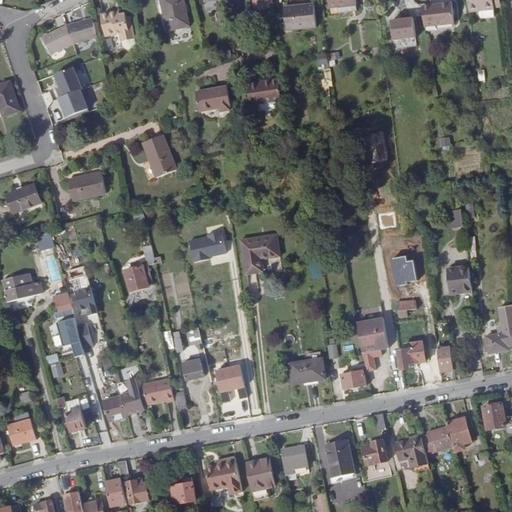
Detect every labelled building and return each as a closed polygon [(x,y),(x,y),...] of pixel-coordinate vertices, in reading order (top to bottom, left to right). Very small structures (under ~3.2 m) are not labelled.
[(157,0),(163,30),(167,29),(161,2),(160,0),(157,0)] [(184,0),(172,0),(161,2),(167,29),(189,25),(186,10),(190,9),(188,2),(185,3),(184,0)] [(253,0),(255,10),(269,8),(267,0),(253,0)] [(353,10),(352,0),(334,2),(335,11),(353,10)] [(483,10),(481,0),(467,0),(469,11),(483,10)] [(491,0),(481,0),(483,10),(493,9),(491,0)] [(301,5),(296,6),(297,11),(303,10),(315,9),(314,2),(301,4),(301,5)] [(422,6),(422,10),(424,26),(454,23),(452,3),(422,6)] [(224,19),(223,4),(216,5),(216,13),(212,13),(212,20),(224,19)] [(317,25),(315,9),(303,10),(306,27),(317,25)] [(297,11),(285,13),(287,29),(306,27),(303,10),(297,11)] [(97,36),(93,17),(70,22),(68,23),(74,41),(77,40),(97,36)] [(395,41),(407,40),(414,39),(412,20),(390,22),(392,41),(395,41)] [(74,41),(68,23),(43,34),(51,52),(74,41)] [(136,57),(128,33),(127,30),(122,31),(118,32),(117,28),(104,30),(108,53),(123,50),(124,58),(136,57)] [(136,57),(137,56),(133,33),(128,33),(136,57)] [(407,40),(395,41),(396,48),(407,47),(407,40)] [(316,55),(318,65),(326,63),(325,54),(316,55)] [(136,57),(124,58),(125,63),(130,67),(135,66),(138,62),(136,57)] [(64,117),(88,108),(72,65),(52,72),(60,95),(56,97),(64,117)] [(250,83),(239,85),(243,107),(273,102),(270,80),(257,83),(250,85),(250,83)] [(0,116),(16,111),(6,83),(0,84),(0,116)] [(183,96),(188,115),(207,111),(208,114),(218,112),(217,108),(218,108),(214,89),(183,96)] [(156,135),(135,139),(142,176),(163,173),(156,135)] [(443,149),(452,145),(447,135),(438,140),(443,149)] [(76,169),(60,173),(65,193),(98,185),(93,163),(75,167),(76,169)] [(5,195),(10,207),(38,198),(32,184),(5,195)] [(38,198),(10,207),(12,213),(39,202),(38,198)] [(474,219),(471,201),(463,202),(466,220),(474,219)] [(54,211),(57,223),(67,220),(64,208),(54,211)] [(454,230),(464,229),(461,209),(453,210),(452,211),(454,230)] [(56,248),(51,232),(37,236),(41,252),(56,248)] [(244,261),(281,256),(278,234),(241,240),(244,261)] [(132,293),(150,288),(150,287),(154,286),(150,267),(157,265),(154,255),(148,256),(149,263),(144,265),(144,268),(143,268),(146,278),(129,283),(132,293)] [(281,256),(244,261),(246,275),(259,273),(258,261),(263,260),(281,257),(281,256)] [(472,290),(469,265),(444,269),(447,294),(472,290)] [(84,267),(69,272),(71,280),(86,275),(84,267)] [(146,278),(143,268),(126,273),(129,283),(146,278)] [(8,293),(32,286),(29,274),(4,280),(8,293)] [(39,284),(32,286),(8,293),(11,303),(41,294),(39,284)] [(56,300),(60,315),(74,312),(69,296),(56,300)] [(88,299),(85,300),(79,301),(80,307),(79,308),(81,314),(91,311),(88,299)] [(398,310),(417,308),(416,300),(397,302),(398,310)] [(83,348),(93,345),(86,321),(76,324),(73,314),(55,319),(62,344),(70,342),(74,355),(84,352),(83,348)] [(358,322),(367,371),(376,370),(374,357),(383,355),(381,349),(389,348),(383,317),(358,322)] [(170,330),(164,332),(167,349),(174,348),(170,330)] [(204,343),(200,331),(195,332),(199,345),(204,343)] [(511,351),(511,334),(483,339),(486,354),(489,354),(511,351)] [(180,340),(179,335),(173,336),(174,341),(176,341),(178,351),(184,350),(182,340),(180,340)] [(417,360),(424,359),(425,359),(422,338),(421,338),(414,339),(414,344),(415,350),(417,360)] [(454,368),(451,347),(438,349),(440,370),(454,368)] [(415,350),(400,352),(402,370),(410,369),(409,361),(417,360),(415,350)] [(217,352),(208,355),(211,366),(215,365),(217,376),(232,372),(230,361),(233,360),(232,355),(222,357),(222,355),(218,355),(217,352)] [(47,364),(58,362),(57,353),(45,355),(47,364)] [(338,356),(327,358),(329,369),(340,367),(338,356)] [(205,375),(210,373),(207,360),(192,364),(193,370),(187,371),(189,382),(206,378),(205,375)] [(318,379),(315,360),(291,363),(294,383),(318,379)] [(50,364),(52,377),(63,375),(60,362),(50,364)] [(363,368),(345,371),(346,374),(341,374),(344,390),(366,386),(363,368)] [(171,379),(144,386),(150,407),(168,402),(168,403),(176,401),(171,379)] [(118,385),(122,397),(127,416),(146,411),(140,391),(131,394),(128,382),(118,385)] [(189,407),(186,391),(177,393),(181,409),(189,407)] [(89,396),(80,398),(84,412),(85,414),(93,413),(89,396)] [(127,416),(122,397),(106,401),(112,422),(128,418),(127,416)] [(58,400),(60,409),(68,407),(66,398),(58,400)] [(68,401),(71,415),(84,412),(80,398),(68,401)] [(507,433),(511,432),(511,412),(504,414),(502,401),(485,405),(490,428),(505,425),(507,433)] [(84,412),(71,415),(70,415),(74,432),(88,428),(85,414),(84,412)] [(379,429),(387,428),(384,414),(376,415),(379,429)] [(43,436),(38,418),(32,420),(37,438),(43,436)] [(449,427),(455,447),(473,442),(466,418),(449,422),(450,427),(449,427)] [(37,438),(32,420),(11,426),(16,444),(38,438),(37,438)] [(438,430),(443,451),(455,447),(449,427),(438,430)] [(434,453),(443,451),(438,430),(428,432),(429,436),(433,451),(434,453)] [(107,431),(100,432),(102,445),(110,443),(107,431)] [(424,437),(424,438),(427,453),(433,451),(429,436),(424,437)] [(404,471),(430,465),(427,453),(424,438),(398,444),(404,471)] [(384,440),(371,442),(371,445),(365,446),(368,464),(388,460),(384,440)] [(356,472),(349,444),(338,446),(338,443),(326,445),(334,477),(356,472)] [(284,451),(288,475),(307,471),(306,466),(308,465),(305,447),(284,451)] [(228,470),(208,474),(212,490),(230,486),(231,494),(243,492),(236,458),(226,460),(226,461),(227,463),(228,470)] [(247,465),(254,502),(269,499),(267,489),(276,487),(271,460),(247,465)] [(118,462),(121,477),(130,475),(127,461),(118,462)] [(227,463),(207,467),(208,474),(228,470),(227,463)] [(193,472),(180,475),(181,479),(174,480),(178,504),(199,500),(193,472)] [(127,504),(121,479),(105,482),(111,507),(127,504)] [(145,483),(141,484),(141,480),(129,483),(133,504),(145,502),(144,497),(148,496),(145,483)] [(70,511),(83,511),(86,511),(81,492),(66,495),(70,511)] [(330,511),(326,493),(317,495),(320,511),(330,511)] [(53,511),(51,497),(36,500),(38,511),(53,511)] [(103,511),(101,502),(86,506),(88,511),(103,511)]
